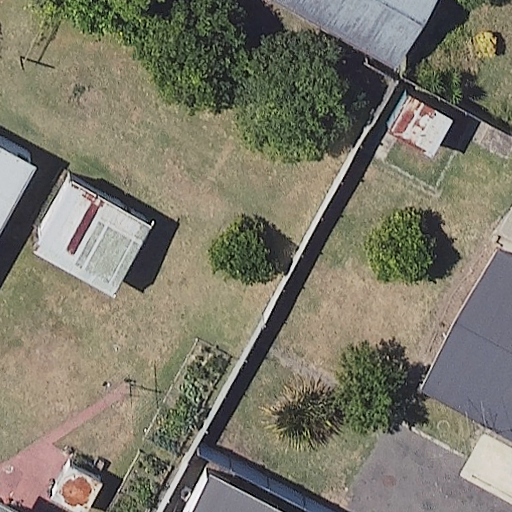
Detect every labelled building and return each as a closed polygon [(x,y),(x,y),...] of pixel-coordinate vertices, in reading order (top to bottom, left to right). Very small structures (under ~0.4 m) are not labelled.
[(420,0),(315,0),(397,43),(420,0)] [(0,207),(33,145),(0,127),(0,207)] [(152,205),(73,163),(35,233),(114,275),(152,205)] [(511,218),(500,212),(418,360),(511,411),(511,441),(508,449),(511,450),(511,218)] [(323,511),(206,452),(175,511),(323,511)] [(0,511),(48,511),(0,485),(0,511)]
